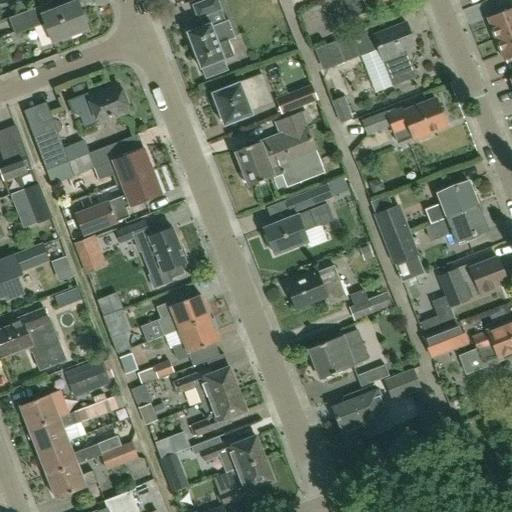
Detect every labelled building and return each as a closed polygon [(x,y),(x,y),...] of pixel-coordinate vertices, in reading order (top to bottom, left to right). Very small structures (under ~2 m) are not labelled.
[(50,2),(10,18),(16,35),(47,23),(54,43),(89,29),(78,0),(53,10),(50,2)] [(229,40),(235,38),(228,20),(226,21),(222,9),(218,0),(204,0),(192,5),(198,19),(200,18),(203,25),(186,32),(200,69),(203,68),(207,78),(228,70),(224,59),(235,55),(229,40)] [(345,0),(352,18),(369,11),(367,7),(386,0),(345,0)] [(511,8),(488,18),(496,39),(511,32),(511,8)] [(338,41),(345,61),(378,49),(393,86),(416,77),(405,48),(415,44),(407,23),(375,35),(373,30),(351,39),(350,36),(338,41)] [(511,32),(496,39),(505,60),(511,57),(511,32)] [(238,85),(213,94),(220,111),(217,113),(220,122),(224,122),(225,123),(250,113),(249,110),(272,101),(261,74),(237,83),(238,85)] [(102,88),(72,100),(69,101),(74,114),(81,117),(85,127),(129,110),(120,86),(104,92),(102,88)] [(312,86),(276,100),(281,113),(317,99),(312,86)] [(340,124),(353,118),(344,96),(331,101),(340,124)] [(409,126),(413,138),(418,136),(420,140),(431,135),(430,132),(447,125),(436,99),(404,111),(403,109),(387,115),(385,111),(362,121),(367,136),(368,135),(391,126),(393,132),(409,126)] [(23,111),(46,170),(68,162),(69,162),(46,102),(23,111)] [(260,142),(235,151),(243,171),(240,173),(243,183),(248,183),(249,187),(282,174),(287,187),(324,173),(301,112),(275,122),(281,135),(260,143),(260,142)] [(22,159),(28,157),(16,125),(0,131),(0,150),(6,165),(0,167),(0,170),(4,181),(27,172),(22,159)] [(122,182),(123,183),(153,171),(144,147),(121,157),(116,146),(91,156),(100,179),(112,174),(116,184),(122,182)] [(68,162),(46,170),(50,182),(51,182),(73,174),(68,162)] [(83,237),(117,224),(117,222),(129,217),(126,208),(131,206),(131,207),(163,195),(153,171),(123,183),(127,194),(109,201),(74,214),(83,237)] [(425,210),(430,224),(478,205),(469,181),(457,186),(455,182),(437,189),(443,203),(425,210)] [(23,189),(36,223),(37,224),(51,218),(38,184),(23,189)] [(290,215),(332,198),(327,184),(285,201),(290,215)] [(408,230),(408,229),(400,205),(393,208),(388,195),(370,202),(385,239),(408,230)] [(264,227),(275,254),(308,241),(310,247),(326,240),(320,225),(333,220),(327,204),(298,215),(297,214),(264,227)] [(488,229),(478,205),(430,224),(424,226),(430,241),(453,232),(459,245),(477,238),(476,234),(488,229)] [(145,221),(117,232),(121,244),(134,239),(139,251),(140,251),(141,250),(151,274),(149,275),(154,288),(172,281),(171,279),(184,274),(181,264),(186,262),(172,228),(151,236),(145,221)] [(408,230),(385,239),(396,269),(397,269),(419,260),(408,230)] [(0,297),(5,295),(7,299),(24,293),(16,273),(21,272),(21,271),(49,260),(44,245),(0,261),(0,297)] [(439,276),(447,296),(451,307),(469,300),(469,299),(481,294),(482,295),(497,289),(496,284),(507,280),(498,257),(476,266),(474,262),(439,276)] [(286,285),(296,308),(325,296),(329,305),(347,298),(338,275),(336,276),(332,266),(317,272),(316,271),(302,276),(302,278),(286,285)] [(386,292),(368,300),(364,289),(349,295),(354,306),(349,308),(354,321),(392,306),(386,292)] [(115,292),(96,300),(102,315),(121,308),(115,292)] [(162,318),(140,327),(146,342),(180,330),(180,329),(211,317),(201,294),(171,306),(170,302),(158,307),(162,318)] [(489,320),(477,303),(465,311),(477,329),(489,320)] [(49,320),(44,308),(9,322),(10,325),(0,329),(0,354),(1,357),(31,345),(41,370),(66,360),(50,320),(49,320)] [(121,309),(103,316),(108,329),(111,338),(129,331),(121,309)] [(180,329),(180,330),(185,343),(173,348),(179,361),(190,356),(189,352),(220,340),(211,317),(180,329)] [(475,350),(481,364),(502,356),(504,359),(511,355),(511,322),(474,337),(478,349),(475,350)] [(460,324),(425,338),(431,355),(467,341),(460,324)] [(125,333),(111,338),(117,353),(131,348),(125,333)] [(310,348),(322,379),(354,366),(342,335),(310,348)] [(138,370),(132,354),(119,358),(125,375),(138,370)] [(88,392),(110,384),(101,360),(79,368),(88,392)] [(174,372),(169,360),(153,366),(154,367),(137,374),(142,385),(158,379),(174,372)] [(385,365),(357,376),(361,387),(389,376),(385,365)] [(201,403),(238,389),(229,367),(207,376),(205,371),(173,383),(177,393),(194,386),(201,403)] [(385,380),(389,390),(397,387),(401,397),(421,388),(414,369),(385,380)] [(364,424),(368,435),(391,426),(375,385),(344,397),(347,402),(333,408),(340,428),(344,426),(346,431),(364,424)] [(202,415),(206,417),(207,420),(190,426),(194,437),(226,424),(224,419),(246,410),(238,389),(201,403),(201,404),(199,408),(202,415)] [(60,390),(20,406),(29,429),(69,414),(60,390)] [(69,414),(29,429),(38,452),(68,441),(64,428),(87,419),(88,420),(125,406),(121,394),(84,408),(69,414)] [(150,403),(138,408),(145,425),(157,420),(150,403)] [(184,433),(175,437),(181,450),(189,446),(184,433)] [(223,458),(228,471),(265,457),(256,436),(234,444),(231,439),(221,443),(219,436),(191,447),(194,455),(200,453),(204,462),(221,455),(223,458)] [(68,441),(38,452),(47,475),(77,463),(77,464),(101,454),(102,453),(98,443),(73,453),(68,441)] [(107,469),(137,457),(132,442),(102,454),(102,453),(101,454),(107,469)] [(233,486),(234,489),(217,495),(221,505),(252,493),(250,487),(273,479),(265,457),(228,471),(228,472),(224,473),(230,486),(233,486)] [(77,463),(47,475),(56,499),(86,487),(86,486),(98,482),(93,471),(82,475),(77,464),(77,463)] [(138,511),(131,491),(104,501),(107,508),(97,511),(138,511)]
